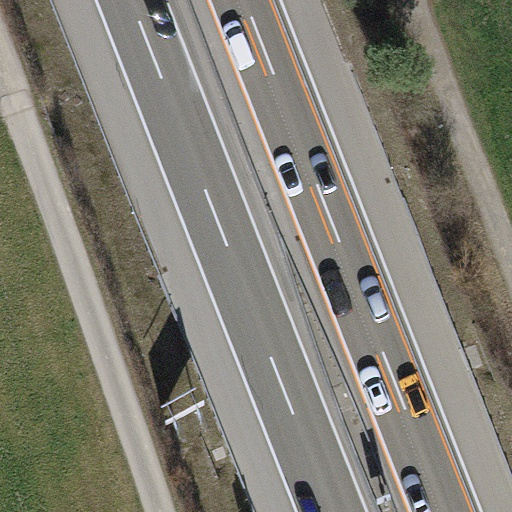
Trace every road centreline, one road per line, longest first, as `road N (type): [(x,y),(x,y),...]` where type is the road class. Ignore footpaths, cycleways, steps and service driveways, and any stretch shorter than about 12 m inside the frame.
road 1 (motorway): [(126,0),(331,511)]
road 2 (motorway): [(447,511),(251,0)]
road 3 (track): [(155,511),(0,63)]
road 4 (track): [(511,258),(409,0)]
